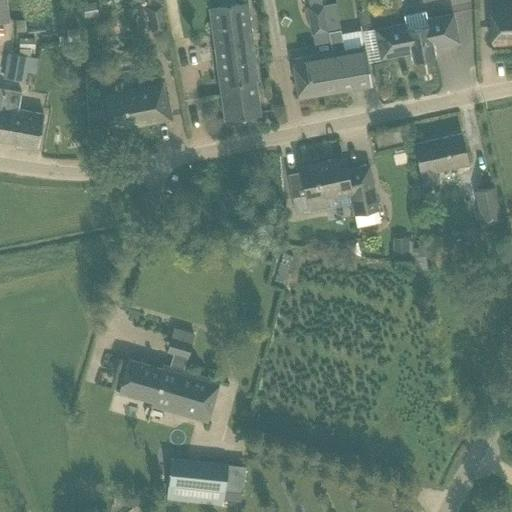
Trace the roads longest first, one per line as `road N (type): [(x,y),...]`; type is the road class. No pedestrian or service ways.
road 1 (residential): [(0,163),(106,170),(187,161),(511,94)]
road 2 (unclassified): [(445,511),(511,390)]
